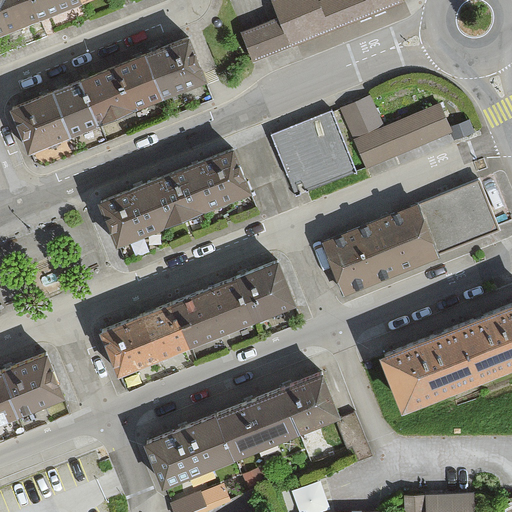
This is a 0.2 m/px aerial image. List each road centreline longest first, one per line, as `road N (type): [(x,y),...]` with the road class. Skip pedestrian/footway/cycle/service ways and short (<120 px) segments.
road 1 (residential): [(428,36),(16,206)]
road 2 (residential): [(333,328),(382,447),(511,447)]
road 3 (residential): [(64,318),(293,227)]
road 4 (residential): [(107,415),(333,328)]
road 5 (residential): [(293,227),(491,148),(511,131)]
road 6 (residential): [(191,0),(0,83)]
road 7 (residential): [(333,328),(511,262)]
